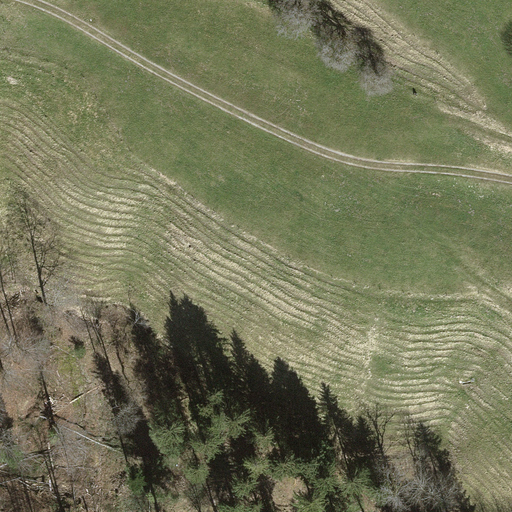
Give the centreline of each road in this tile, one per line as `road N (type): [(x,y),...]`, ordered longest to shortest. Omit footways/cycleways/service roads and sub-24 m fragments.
road 1 (track): [(511,181),(365,166),(190,87),(28,0)]
road 2 (track): [(336,154),(511,307)]
